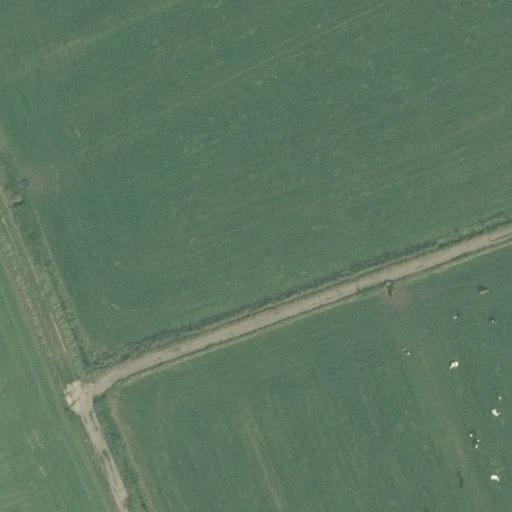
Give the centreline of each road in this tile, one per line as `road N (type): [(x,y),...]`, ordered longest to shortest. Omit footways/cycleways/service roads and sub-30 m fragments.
road 1 (track): [(84,395),(511,241)]
road 2 (track): [(0,193),(131,511)]
